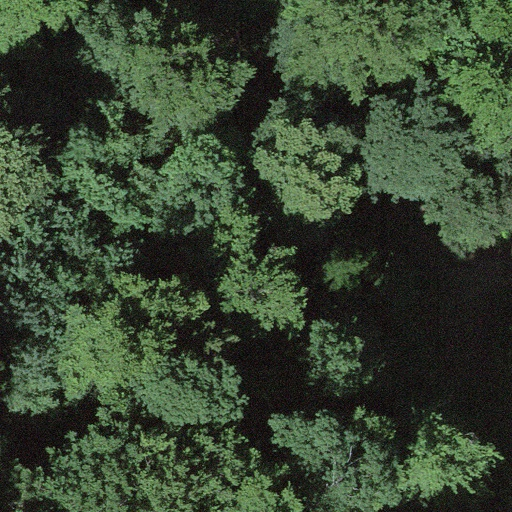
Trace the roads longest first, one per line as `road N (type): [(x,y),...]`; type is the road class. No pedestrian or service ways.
road 1 (track): [(162,0),(244,56),(351,154),(436,250),(475,266),(511,267)]
road 2 (track): [(478,511),(436,250)]
